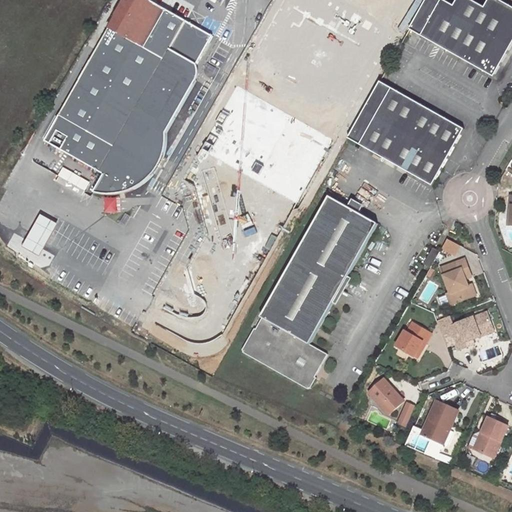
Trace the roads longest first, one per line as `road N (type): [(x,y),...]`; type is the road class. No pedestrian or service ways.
road 1 (secondary): [(0,334),(101,396),(375,511)]
road 2 (residential): [(511,124),(467,201),(511,312)]
road 3 (unknown): [(264,6),(355,53),(394,42),(414,0)]
road 4 (unknown): [(340,379),(416,249),(442,224)]
road 5 (unknown): [(492,106),(427,65),(415,77),(479,118),(488,115)]
road 6 (unknown): [(219,250),(195,285),(134,252),(113,287)]
